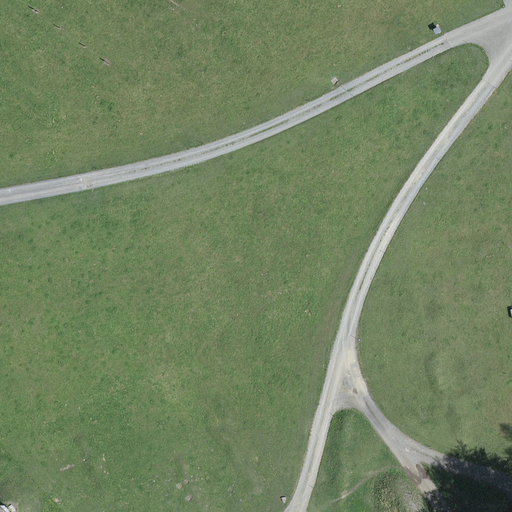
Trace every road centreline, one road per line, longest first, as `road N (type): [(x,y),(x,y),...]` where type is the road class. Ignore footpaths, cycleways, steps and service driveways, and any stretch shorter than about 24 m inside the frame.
road 1 (track): [(511,13),(183,162),(0,194)]
road 2 (track): [(290,511),(383,229),(511,48)]
road 3 (track): [(334,375),(387,431),(442,511)]
